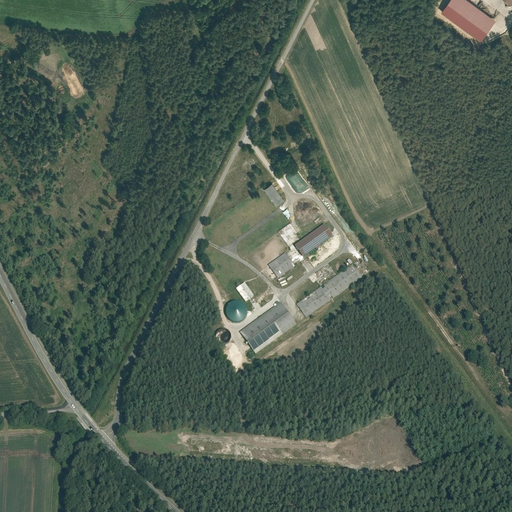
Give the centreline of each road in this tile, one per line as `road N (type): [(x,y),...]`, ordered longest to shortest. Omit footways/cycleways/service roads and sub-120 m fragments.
road 1 (unclassified): [(104,443),(124,379),(313,0)]
road 2 (track): [(0,67),(81,36),(134,35),(164,0)]
road 3 (secondary): [(73,405),(0,278)]
